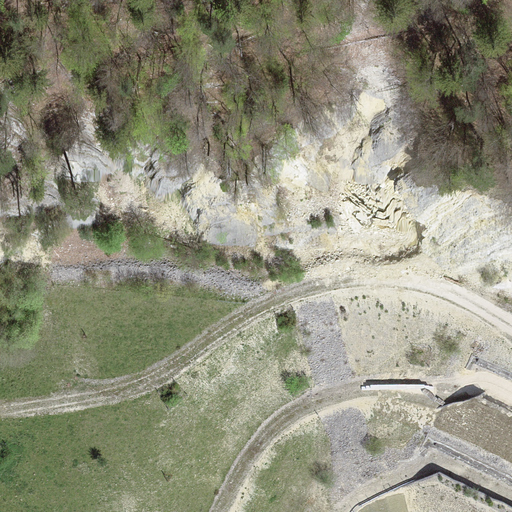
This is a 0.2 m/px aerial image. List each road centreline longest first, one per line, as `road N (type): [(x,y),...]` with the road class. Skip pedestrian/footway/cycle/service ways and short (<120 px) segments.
road 1 (track): [(0,410),(143,383),(285,295),(351,278),(437,285),(511,327)]
road 2 (track): [(511,395),(464,377),(362,385),(310,402),(260,440),(218,511)]
